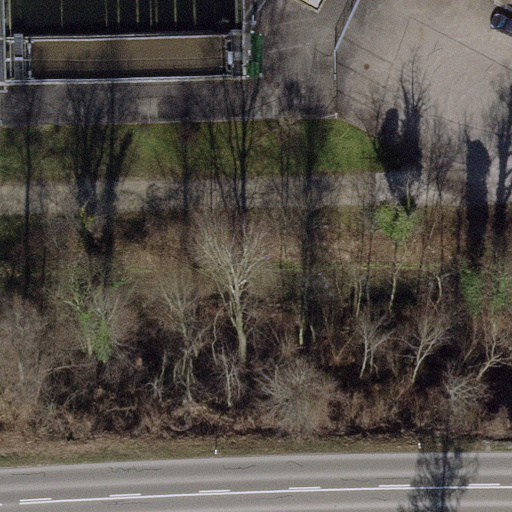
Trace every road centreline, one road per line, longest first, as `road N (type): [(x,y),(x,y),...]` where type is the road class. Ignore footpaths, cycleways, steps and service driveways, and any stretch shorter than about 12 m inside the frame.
road 1 (tertiary): [(511,488),(0,503)]
road 2 (track): [(511,185),(0,195)]
road 3 (unknown): [(511,76),(383,13)]
